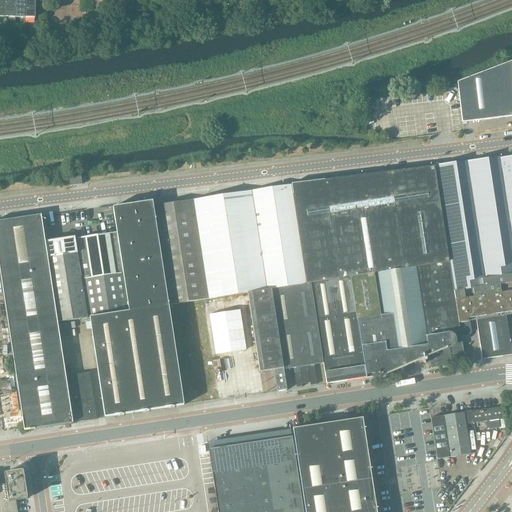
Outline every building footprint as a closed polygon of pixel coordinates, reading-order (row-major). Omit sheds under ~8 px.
[(5,0),(5,18),(15,18),(15,0),(5,0)] [(15,0),(15,18),(25,18),(25,0),(15,0)] [(25,0),(25,18),(35,19),(35,0),(25,0)] [(511,61),(457,83),(462,123),(511,116),(511,61)] [(511,157),(500,159),(511,234),(511,157)] [(449,263),(454,292),(511,283),(511,236),(506,199),(500,159),(435,167),(449,263)] [(435,167),(390,172),(404,269),(419,267),(449,263),(435,167)] [(404,269),(390,172),(292,184),(292,185),(307,284),(311,284),(404,269)] [(69,178),(70,186),(82,185),(81,177),(69,178)] [(291,286),(307,284),(292,185),(282,186),(282,191),(263,194),(262,189),(253,191),(268,290),(272,290),(287,287),(291,286)] [(193,200),(202,259),(208,299),(218,298),(248,293),(268,290),(253,191),(232,194),(233,198),(214,201),(213,197),(193,200)] [(193,200),(183,202),(183,206),(164,209),(164,204),(154,206),(164,269),(169,306),(208,299),(202,259),(193,200)] [(113,207),(117,233),(129,312),(169,306),(164,269),(154,206),(153,206),(152,201),(113,207)] [(73,423),(69,401),(47,257),(45,244),(41,215),(0,221),(0,270),(24,431),(73,423)] [(117,233),(77,239),(89,318),(90,318),(129,312),(117,233)] [(59,322),(87,318),(75,237),(67,239),(67,240),(45,244),(47,257),(49,257),(59,322)] [(461,336),(454,292),(449,263),(419,267),(431,346),(427,346),(429,360),(431,368),(465,363),(461,336)] [(384,315),(393,374),(406,372),(404,359),(423,356),(424,363),(424,361),(429,360),(427,346),(431,346),(419,267),(404,269),(366,275),(350,278),(357,319),(384,315)] [(357,319),(350,278),(311,284),(323,364),(326,384),(366,378),(362,354),(357,319)] [(511,283),(454,292),(461,336),(468,335),(470,332),(468,319),(511,312),(511,283)] [(323,364),(311,284),(307,284),(291,286),(303,367),(293,368),(296,388),(302,387),(302,384),(310,383),(310,386),(316,385),(313,365),(323,364)] [(272,290),(284,370),(293,368),(303,367),(291,286),(287,287),(272,290)] [(273,370),(277,392),(287,391),(284,370),(272,290),(268,290),(248,293),(260,372),(273,370)] [(105,417),(184,406),(169,306),(129,312),(90,318),(105,417)] [(209,315),(215,355),(246,350),(240,310),(209,315)] [(393,374),(384,315),(357,319),(362,354),(366,378),(379,376),(393,374)] [(511,336),(509,318),(479,323),(485,361),(511,356),(511,336)] [(69,401),(73,423),(97,420),(89,372),(72,375),(72,374),(81,372),(77,343),(65,345),(73,401),(69,401)] [(9,413),(10,418),(22,416),(21,411),(19,412),(15,387),(6,389),(5,382),(0,382),(0,395),(12,394),(14,412),(9,413)] [(470,454),(470,453),(465,423),(503,418),(501,407),(430,418),(437,459),(470,454)] [(380,511),(366,420),(296,431),(308,511),(380,511)] [(303,511),(292,438),(209,450),(218,511),(303,511)] [(28,499),(26,487),(23,471),(15,472),(4,474),(6,484),(0,485),(0,511),(17,511),(16,501),(28,499)]
